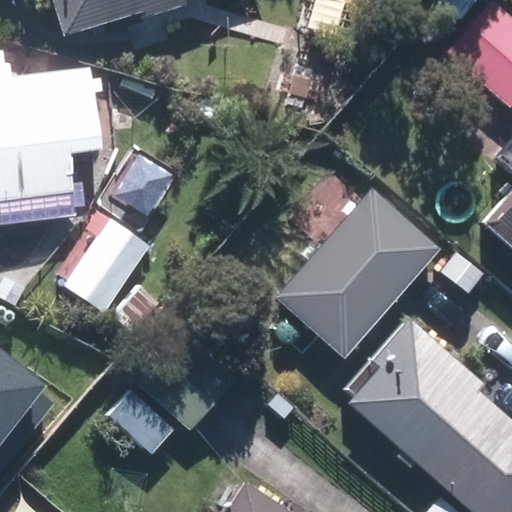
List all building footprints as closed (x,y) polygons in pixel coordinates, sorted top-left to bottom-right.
[(49,0),(62,40),(143,13),(147,22),(186,9),(184,2),(190,0),(49,0)] [(448,58),(510,111),(511,108),(511,20),(493,4),(448,58)] [(0,201),(73,194),(68,155),(97,153),(90,91),(5,100),(0,57),(0,56),(0,201)] [(355,183),(240,307),(318,381),(434,257),(355,183)] [(511,201),(487,231),(511,251),(511,201)] [(0,281),(0,299),(16,307),(25,288),(2,277),(0,281)] [(114,320),(133,335),(159,305),(141,290),(114,320)] [(348,409),(466,511),(511,511),(511,424),(478,395),(484,389),(407,321),(370,363),(381,372),(348,409)] [(130,380),(190,434),(236,383),(176,329),(130,380)] [(36,399),(64,422),(81,400),(53,377),(36,399)] [(286,511),(245,485),(227,511),(286,511)]
